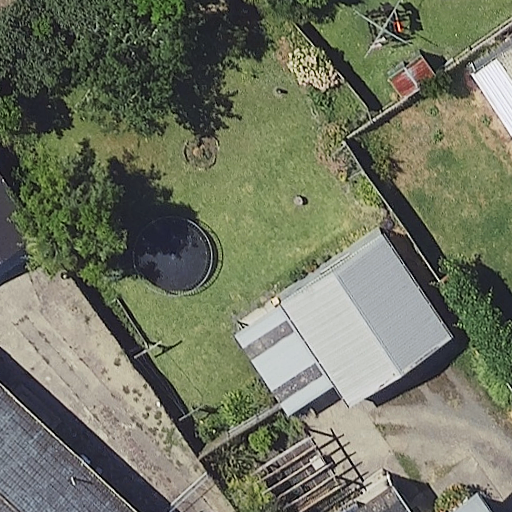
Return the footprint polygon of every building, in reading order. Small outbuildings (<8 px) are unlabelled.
[(511,24),(462,59),(511,130),(511,24)] [(0,239),(29,221),(0,174),(0,239)] [(377,222),(274,287),(340,392),(443,326),(377,222)] [(146,511),(145,510),(0,373),(0,511),(146,511)] [(492,511),(465,473),(409,511),(492,511)]
